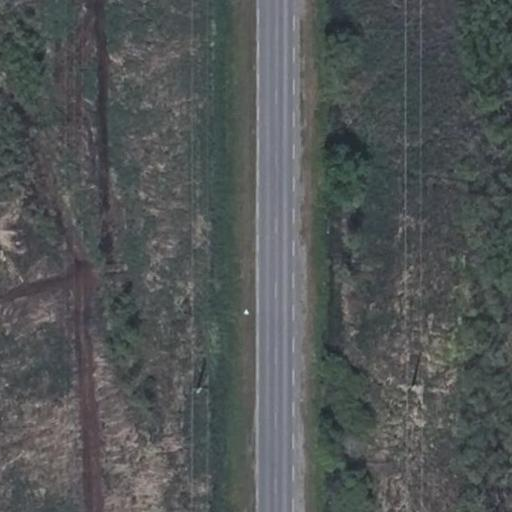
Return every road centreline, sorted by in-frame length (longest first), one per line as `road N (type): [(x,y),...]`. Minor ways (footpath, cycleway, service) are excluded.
road 1 (track): [(170,511),(171,0)]
road 2 (secondary): [(275,0),(275,511)]
